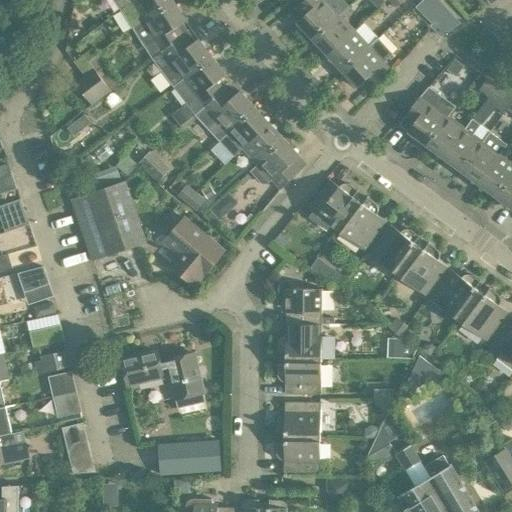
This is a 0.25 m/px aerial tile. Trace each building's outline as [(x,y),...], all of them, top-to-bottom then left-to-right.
[(113,0),(120,10),(130,4),(136,0),(113,0)] [(173,2),(171,0),(136,0),(130,4),(120,10),(131,29),(133,28),(173,2)] [(339,14),(340,14),(348,6),(343,0),(304,0),(297,7),(305,15),(296,22),(312,39),(339,14)] [(438,0),(421,0),(417,4),(433,22),(431,24),(431,25),(442,35),(443,35),(461,23),(438,0)] [(185,22),(173,2),(133,28),(152,58),(160,52),(160,51),(183,36),(177,27),(185,22)] [(354,30),(340,14),(339,14),(312,39),(327,55),(354,30)] [(369,46),(354,30),(327,55),(342,71),(369,46)] [(190,45),(183,36),(160,51),(160,52),(152,58),(174,86),(182,80),(181,79),(211,57),(197,40),(190,45)] [(378,37),(369,46),(342,71),(357,88),(365,81),(373,89),(392,71),(384,62),(393,53),(378,37)] [(95,57),(90,50),(73,64),(84,78),(100,98),(109,91),(88,63),(95,57)] [(225,76),(211,57),(181,79),(182,80),(174,86),(194,114),(203,107),(224,90),(217,82),(225,76)] [(448,70),(456,76),(464,66),(456,60),(448,70)] [(100,98),(84,78),(74,85),(90,105),(100,98)] [(490,95),(497,85),(488,78),(480,88),(490,95)] [(490,95),(486,99),(504,112),(511,101),(511,96),(497,85),(490,95)] [(400,126),(408,132),(426,145),(448,116),(449,116),(456,107),(429,87),(421,96),(400,126)] [(220,141),(228,134),(227,133),(253,108),(239,92),(232,99),(225,92),(224,90),(203,107),(194,114),(196,116),(220,141)] [(268,124),(253,108),(227,133),(228,134),(242,149),(268,124)] [(465,128),(449,116),(448,116),(426,145),(444,158),(466,128),(465,128)] [(444,158),(462,171),(483,142),(473,134),(481,124),(472,118),(465,128),(466,128),(444,158)] [(242,149),(257,165),(283,140),(268,124),(242,149)] [(257,165),(250,171),(262,184),(267,184),(271,180),(280,189),(299,171),(291,163),(298,156),(283,140),(257,165)] [(462,171),(479,184),(501,155),(483,142),(462,171)] [(148,154),(138,164),(157,182),(167,172),(148,154)] [(127,177),(137,166),(127,155),(116,166),(127,177)] [(511,162),(501,155),(479,184),(497,197),(511,176),(511,162)] [(0,166),(0,177),(9,174),(6,165),(0,166)] [(0,194),(15,190),(9,174),(0,177),(0,194)] [(511,176),(497,197),(511,208),(511,176)] [(308,207),(334,227),(355,198),(352,195),(356,189),(346,182),(343,182),(339,183),(337,184),(329,179),(308,207)] [(86,194),(107,255),(147,242),(125,180),(86,194)] [(186,204),(195,194),(186,186),(177,196),(186,204)] [(86,194),(71,199),(92,261),(107,255),(86,194)] [(195,194),(186,204),(195,211),(203,201),(195,194)] [(360,202),(355,198),(334,227),(363,248),(385,220),(376,213),(377,210),(377,207),(375,203),(365,196),(360,202)] [(30,224),(20,198),(0,205),(0,217),(5,231),(30,224)] [(202,273),(220,251),(183,220),(165,242),(181,255),(172,266),(191,282),(200,272),(202,273)] [(369,253),(396,273),(417,244),(413,242),(418,235),(408,228),(404,227),(401,228),(398,230),(390,225),(369,253)] [(421,248),(417,244),(396,273),(425,294),(446,266),(436,259),(438,255),(438,252),(437,250),(426,241),(421,248)] [(7,253),(0,254),(0,271),(11,269),(7,253)] [(50,283),(44,266),(19,275),(25,292),(50,283)] [(430,298),(457,318),(478,290),(474,287),(479,280),(469,273),(466,273),(464,273),(460,276),(451,269),(430,298)] [(331,270),(324,279),(339,290),(346,280),(331,270)] [(286,307),(285,323),(321,323),(321,288),(293,288),(293,284),(290,281),(287,279),(283,280),(279,281),(278,283),(277,288),(277,307),(286,307)] [(482,293),(478,290),(457,318),(486,340),(507,311),(498,305),(500,300),(500,297),(498,295),(487,286),(482,293)] [(32,321),(34,330),(28,332),(31,347),(64,340),(58,315),(32,321)] [(491,343),(501,351),(496,357),(511,368),(511,315),(491,343)] [(328,336),(321,336),(321,323),(285,323),(285,334),(282,334),(279,337),(277,340),(277,353),(284,352),(284,358),(320,358),(333,358),(333,342),(331,338),(328,336)] [(402,339),(388,338),(387,358),(412,359),(417,350),(402,339)] [(161,373),(167,372),(174,401),(176,400),(178,409),(206,402),(204,394),(206,393),(196,352),(164,360),(165,362),(158,363),(155,350),(119,359),(125,384),(161,376),(161,373)] [(37,373),(45,372),(70,366),(68,354),(34,361),(37,373)] [(409,384),(404,393),(410,398),(415,391),(414,389),(437,375),(442,377),(443,373),(420,356),(407,382),(409,384)] [(320,394),(320,358),(284,358),(284,364),(277,364),(277,376),(279,380),(284,381),(284,382),(284,394),(320,394)] [(52,398),(76,392),(72,372),(48,377),(52,398)] [(374,389),(374,398),(393,399),(393,389),(374,389)] [(76,392),(52,398),(57,418),(81,413),(76,392)] [(284,431),(283,436),(319,437),(320,402),(284,402),(284,412),(281,413),(277,417),(276,420),(276,431),(284,431)] [(0,435),(6,434),(12,433),(6,407),(4,407),(0,408),(0,435)] [(374,467),(396,454),(389,442),(403,433),(388,410),(367,455),(374,467)] [(0,464),(16,461),(30,457),(23,430),(12,433),(6,434),(0,435),(0,464)] [(319,472),(319,437),(283,436),(283,442),(276,442),(276,454),(278,457),(281,459),(283,461),(283,472),(319,472)] [(511,484),(511,439),(504,444),(506,448),(485,461),(504,490),(511,484)] [(159,473),(219,469),(217,440),(157,444),(159,473)] [(88,441),(66,446),(73,473),(95,472),(88,441)] [(422,460),(412,444),(396,454),(415,486),(398,496),(408,511),(479,511),(450,465),(449,465),(445,458),(426,469),(421,461),(422,460)] [(332,498),(343,504),(355,477),(326,477),(326,489),(332,498)] [(0,499),(0,511),(18,511),(19,486),(2,486),(2,499),(0,499)] [(227,511),(228,507),(211,507),(211,499),(191,499),(188,501),(186,503),(186,507),(187,510),(188,511),(227,511)] [(227,511),(262,511),(263,507),(258,507),(258,499),(247,499),(244,500),(241,503),(240,507),(228,507),(227,511)] [(269,507),(263,507),(262,511),(286,511),(286,506),(285,502),(282,500),(278,499),(269,499),(269,507)]
